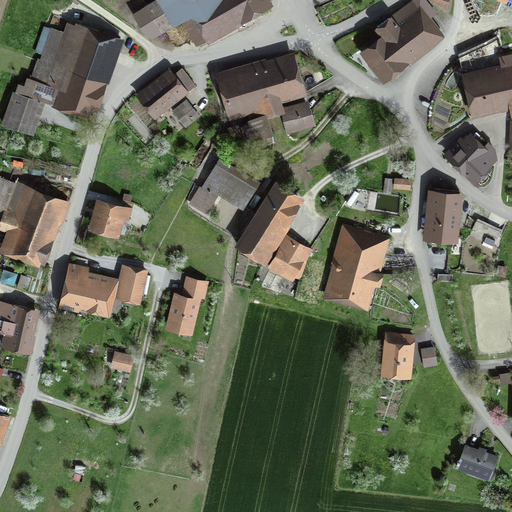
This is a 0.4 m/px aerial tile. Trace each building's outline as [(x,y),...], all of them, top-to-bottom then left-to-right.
[(197,43),(269,2),(267,0),(156,0),(146,6),(161,31),(183,18),(197,43)] [(386,87),(445,42),(430,23),(437,18),(422,0),(392,23),(394,26),(381,36),(386,43),(365,59),(386,87)] [(450,2),(444,0),(437,0),(435,6),(447,10),(450,2)] [(60,93),(68,95),(62,114),(86,122),(113,42),(88,34),(69,27),(65,38),(51,34),(34,84),(60,93)] [(282,111),(278,96),(300,90),(291,59),(217,81),(227,112),(245,107),(249,123),(243,125),(247,138),(273,130),(268,115),(282,111)] [(511,59),(502,62),(505,71),(467,80),(476,121),(511,113),(511,59)] [(157,116),(193,86),(178,68),(142,98),(157,116)] [(60,93),(34,84),(30,82),(27,92),(19,89),(6,130),(36,140),(47,108),(54,110),(60,93)] [(304,105),(282,111),(287,127),(309,121),(304,105)] [(188,107),(173,117),(179,125),(194,115),(188,107)] [(243,125),(227,130),(234,152),(250,147),(247,138),(243,125)] [(494,151),(478,135),(463,148),(461,145),(448,158),(477,188),(493,171),(488,167),(493,161),(494,151)] [(208,219),(220,199),(241,211),(257,185),(222,164),(204,193),(202,191),(191,208),(208,219)] [(392,179),(385,177),(382,191),(390,193),(392,179)] [(411,179),(395,178),(394,188),(410,189),(411,179)] [(40,268),(64,205),(13,186),(0,220),(0,232),(4,234),(0,245),(0,256),(33,269),(34,266),(40,268)] [(306,204),(280,187),(240,250),(266,267),(306,204)] [(461,193),(431,189),(426,236),(456,240),(461,193)] [(400,196),(373,192),(368,208),(399,213),(400,196)] [(135,205),(102,196),(94,226),(122,233),(127,215),(132,217),(135,205)] [(469,209),(482,217),(486,210),(473,202),(469,209)] [(388,243),(348,232),(329,302),(368,312),(375,289),(383,291),(386,280),(379,278),(388,243)] [(311,253),(290,241),(271,272),(293,284),(311,253)] [(90,272),(71,268),(62,311),(111,321),(119,283),(89,277),(90,272)] [(148,274),(126,270),(120,302),(142,307),(148,274)] [(452,274),(438,273),(437,281),(451,283),(452,274)] [(177,298),(168,333),(193,339),(202,301),(206,302),(210,285),(188,280),(184,299),(177,298)] [(0,346),(24,352),(34,308),(0,300),(0,331),(2,332),(0,341),(0,346)] [(415,336),(388,333),(384,369),(411,372),(415,336)] [(434,346),(422,348),(425,366),(437,364),(434,346)] [(135,360),(118,356),(114,372),(131,376),(135,360)] [(0,446),(10,417),(0,414),(0,446)] [(497,454),(467,444),(459,468),(489,479),(497,454)]
